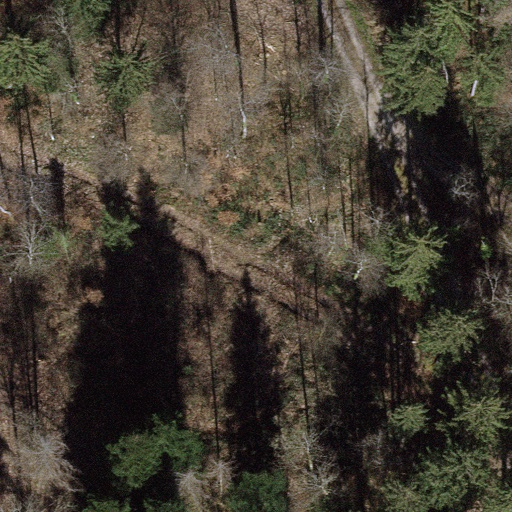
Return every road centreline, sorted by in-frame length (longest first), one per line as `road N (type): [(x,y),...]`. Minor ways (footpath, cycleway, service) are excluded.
road 1 (track): [(511,445),(333,0)]
road 2 (track): [(384,131),(511,215)]
